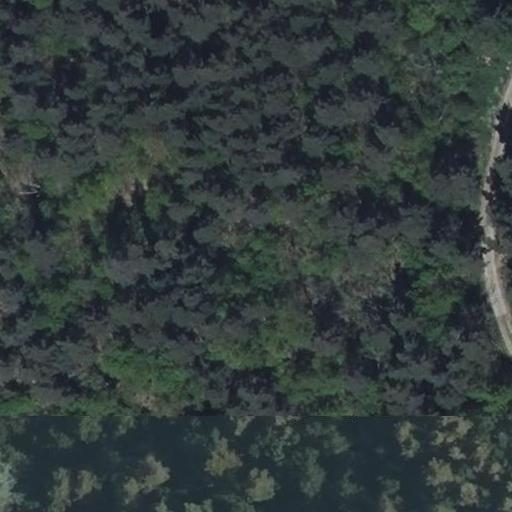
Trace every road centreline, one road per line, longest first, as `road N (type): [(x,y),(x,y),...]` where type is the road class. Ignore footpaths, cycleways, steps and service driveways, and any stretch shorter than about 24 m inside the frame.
road 1 (track): [(25,0),(241,511)]
road 2 (residential): [(511,277),(495,216),(511,95)]
